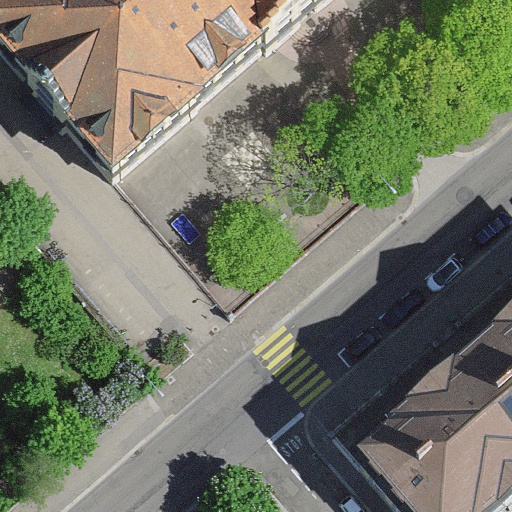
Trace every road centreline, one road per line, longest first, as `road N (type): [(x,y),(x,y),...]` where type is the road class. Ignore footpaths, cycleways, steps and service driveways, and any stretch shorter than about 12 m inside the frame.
road 1 (residential): [(511,165),(231,404)]
road 2 (residential): [(231,404),(108,511)]
road 3 (residential): [(322,511),(231,404)]
